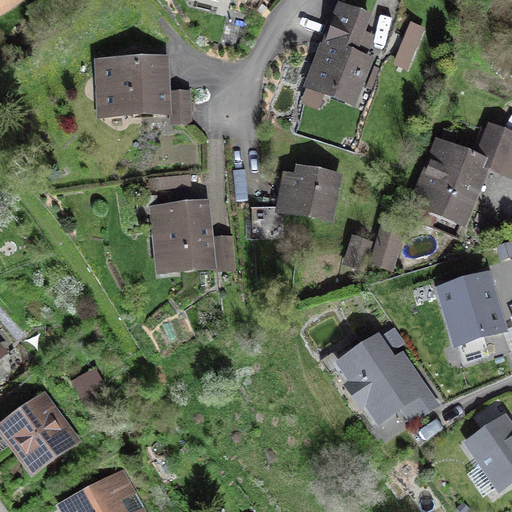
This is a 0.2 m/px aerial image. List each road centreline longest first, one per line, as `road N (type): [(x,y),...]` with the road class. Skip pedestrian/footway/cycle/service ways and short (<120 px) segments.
road 1 (track): [(0,168),(58,235),(137,366)]
road 2 (residential): [(293,0),(249,82),(247,194)]
